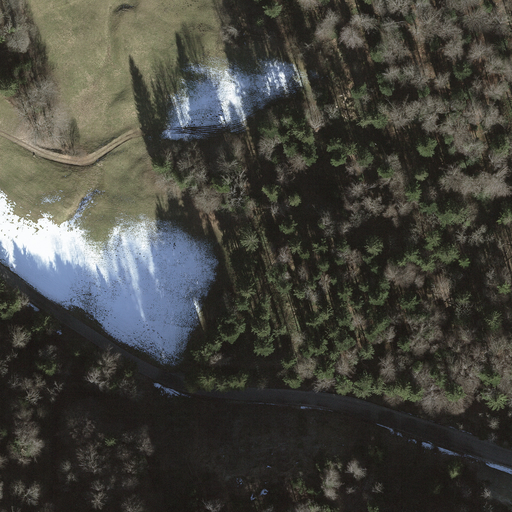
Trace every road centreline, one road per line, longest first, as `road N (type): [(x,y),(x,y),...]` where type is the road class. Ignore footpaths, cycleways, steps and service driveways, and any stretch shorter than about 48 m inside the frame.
road 1 (tertiary): [(0,270),(118,354),(164,376),(364,408),(511,459)]
road 2 (track): [(0,132),(77,162),(137,131)]
